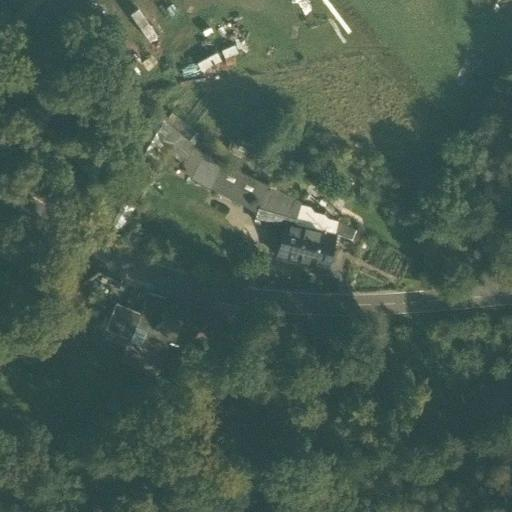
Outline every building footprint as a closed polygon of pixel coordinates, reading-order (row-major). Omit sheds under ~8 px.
[(134,4),(114,17),(134,48),(154,34),(134,4)] [(171,111),(164,119),(188,139),(194,131),(171,111)] [(155,112),(144,131),(121,169),(139,180),(160,144),(150,136),(164,119),(155,112)] [(160,144),(181,161),(195,144),(188,139),(164,119),(150,136),(160,144)] [(256,141),(238,132),(230,150),(249,158),(256,141)] [(203,151),(195,144),(181,161),(190,175),(202,154),(203,151)] [(207,184),(257,209),(267,184),(221,162),(221,163),(202,154),(190,175),(207,184)] [(121,169),(108,191),(126,202),(127,200),(137,182),(139,180),(121,169)] [(145,187),(137,182),(127,200),(133,204),(135,200),(137,201),(145,187)] [(337,233),(333,232),(333,230),(336,218),(326,216),(322,212),(312,210),(308,205),(298,203),(299,200),(267,184),(257,209),(254,219),(283,227),(276,255),(324,266),(327,253),(332,255),(334,248),(333,247),(337,233)] [(112,225),(126,202),(108,191),(94,215),(112,225)] [(133,206),(126,202),(112,225),(121,227),(133,206)] [(337,233),(350,237),(354,228),(336,218),(333,230),(333,232),(337,233)] [(113,297),(121,279),(90,266),(82,284),(113,297)] [(141,342),(169,358),(191,337),(186,332),(188,325),(194,327),(208,309),(195,305),(195,306),(167,296),(167,295),(166,295),(165,296),(147,290),(139,310),(140,310),(136,318),(148,323),(141,342)] [(104,326),(129,336),(136,318),(140,310),(139,310),(115,300),(104,326)] [(129,336),(141,342),(148,323),(136,318),(129,336)] [(191,337),(194,327),(188,325),(186,332),(191,337)] [(29,337),(18,349),(28,358),(39,346),(29,337)]
